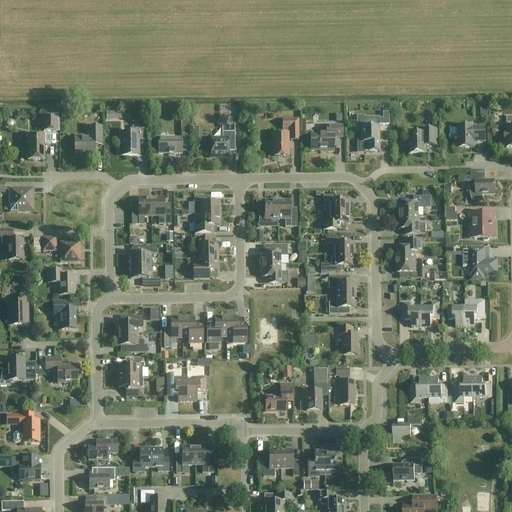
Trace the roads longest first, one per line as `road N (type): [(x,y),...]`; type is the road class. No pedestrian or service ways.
road 1 (residential): [(110,298),(237,291),(240,179)]
road 2 (residential): [(393,359),(377,331),(375,207),(365,186)]
road 3 (residential): [(244,432),(233,422),(98,424)]
road 4 (residential): [(116,190),(126,180),(240,179)]
road 5 (residential): [(240,179),(337,176),(365,186)]
road 6 (residential): [(366,429),(244,432)]
road 7 (residential): [(511,345),(413,348),(393,359)]
